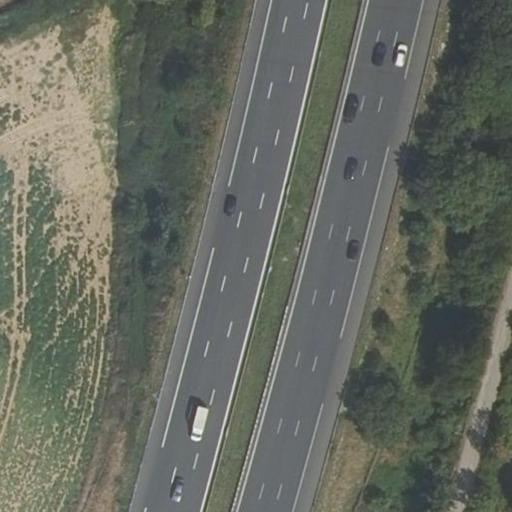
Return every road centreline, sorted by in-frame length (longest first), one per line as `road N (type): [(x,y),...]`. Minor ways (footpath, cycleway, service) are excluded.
road 1 (motorway): [(271,511),(313,386),(398,0)]
road 2 (motorway): [(299,0),(175,511)]
road 3 (track): [(462,511),(511,322)]
